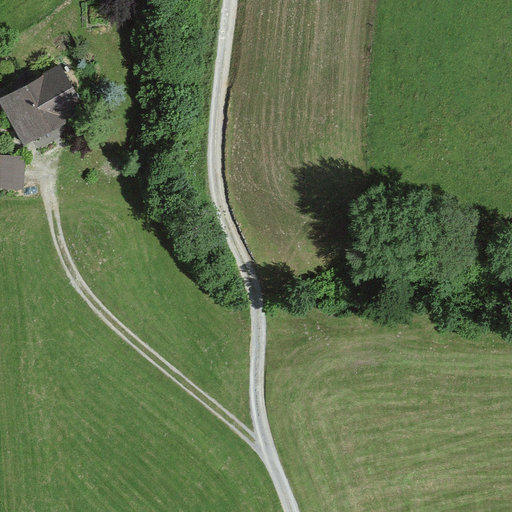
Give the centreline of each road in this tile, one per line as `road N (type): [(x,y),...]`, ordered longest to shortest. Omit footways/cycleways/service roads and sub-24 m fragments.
road 1 (unclassified): [(263,447),(258,307),(221,214),(214,144),(226,0)]
road 2 (unclassified): [(263,447),(112,325),(79,286),(46,183)]
